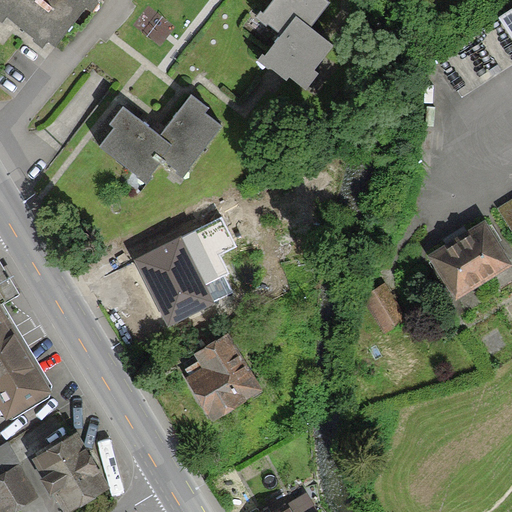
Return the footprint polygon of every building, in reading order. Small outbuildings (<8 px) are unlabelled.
[(0,0),(0,17),(3,19),(7,14),(39,39),(38,41),(43,45),(48,39),(56,45),(86,7),(91,11),(99,0),(0,0)] [(274,0),(262,15),(285,33),(262,62),(275,73),(289,83),(293,79),(309,91),(322,75),(317,72),(336,47),(312,28),(332,3),(327,0),(274,0)] [(511,10),(500,18),(511,36),(511,10)] [(208,112),(193,101),(162,142),(125,113),(111,131),(115,133),(100,153),(145,188),(161,167),(182,183),(222,130),(204,116),(208,112)] [(511,200),(497,210),(511,234),(511,233),(511,200)] [(134,260),(166,327),(216,303),(215,299),(232,291),(225,275),(231,272),(222,254),(237,247),(223,217),(134,260)] [(465,234),(428,258),(455,300),(511,262),(511,261),(485,221),(465,234)] [(0,305),(18,295),(0,264),(0,305)] [(410,318),(388,282),(360,299),(382,335),(410,318)] [(0,415),(5,424),(53,396),(0,307),(0,415)] [(202,369),(185,379),(210,422),(264,391),(230,332),(193,354),(202,369)] [(81,433),(34,459),(63,511),(74,511),(113,491),(81,433)] [(0,451),(0,511),(17,511),(38,501),(8,447),(0,451)] [(290,507),(281,511),(317,511),(307,494),(289,505),(290,507)]
